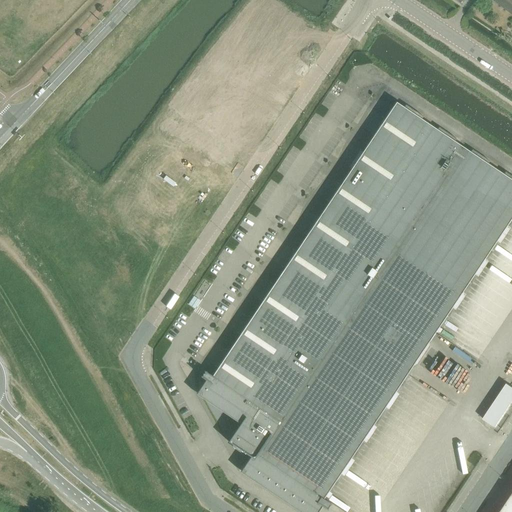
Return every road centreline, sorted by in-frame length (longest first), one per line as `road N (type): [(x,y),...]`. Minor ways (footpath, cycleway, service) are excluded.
road 1 (unclassified): [(224,511),(205,498),(127,359),(364,0)]
road 2 (unknown): [(209,441),(172,353),(364,73)]
road 3 (primary): [(124,511),(0,398)]
road 4 (tertiary): [(15,122),(130,0)]
road 5 (unclassified): [(511,77),(399,0)]
